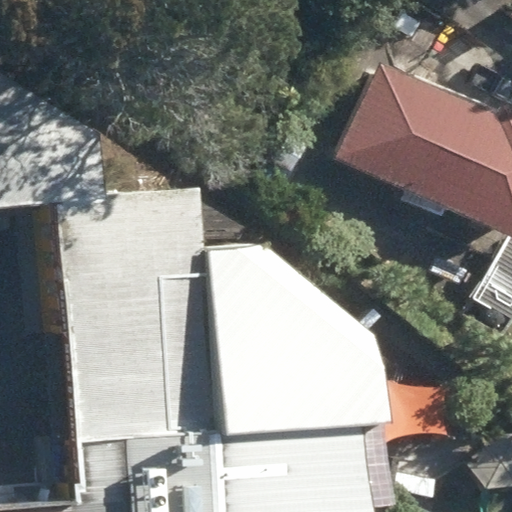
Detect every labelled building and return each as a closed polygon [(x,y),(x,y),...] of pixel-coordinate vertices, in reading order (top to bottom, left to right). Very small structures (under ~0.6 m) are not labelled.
[(31,511),(326,511),(326,508),(349,507),(336,334),(240,250),(178,253),(173,194),(97,198),(97,204),(74,205),(67,96),(0,59),(0,210),(43,208),(64,510),(31,511)] [(308,157),(488,239),(511,185),(511,122),(466,102),(461,113),(351,63),(308,157)] [(451,320),(485,339),(511,291),(511,247),(497,239),(451,320)] [(457,501),(464,502),(470,502),(472,502),(479,501),(486,499),(493,495),(499,490),(503,485),(507,479),(510,472),(511,464),(511,457),(511,450),(508,443),(505,436),(500,430),(495,425),(488,421),(481,419),(474,417),(467,417),(459,418),(452,421),(446,424),(440,429),(435,434),(431,441),(428,448),(427,455),(427,462),(428,470),(430,477),(434,483),(438,489),(444,494),(450,498),(457,501)] [(423,511),(392,498),(385,511),(423,511)]
